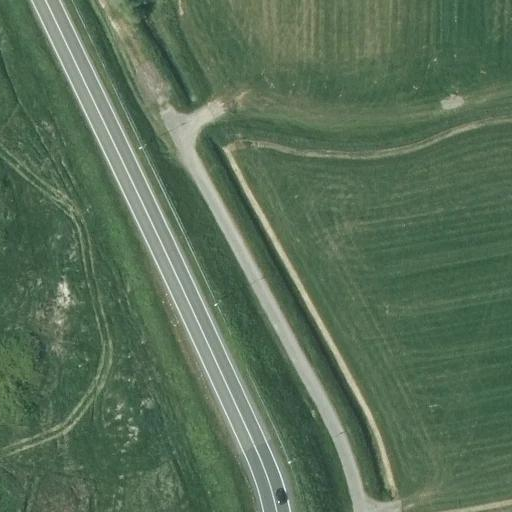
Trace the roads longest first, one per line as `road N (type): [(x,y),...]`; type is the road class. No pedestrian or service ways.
road 1 (trunk): [(46,0),(264,465),(277,511)]
road 2 (unclassified): [(362,511),(335,426),(176,127)]
road 3 (track): [(108,0),(176,127)]
